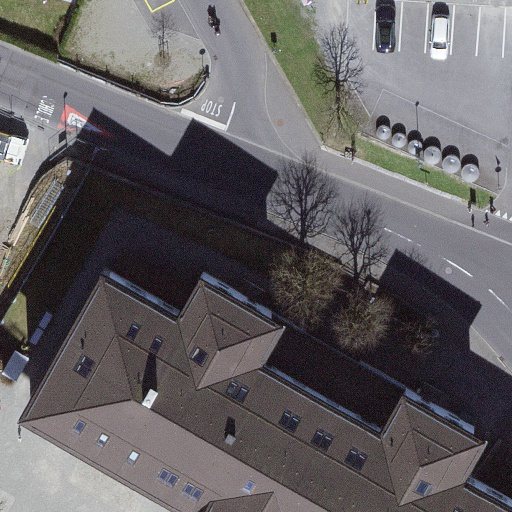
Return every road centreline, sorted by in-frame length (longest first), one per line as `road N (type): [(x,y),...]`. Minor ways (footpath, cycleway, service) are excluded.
road 1 (tertiary): [(232,172),(428,249),(502,301)]
road 2 (tertiary): [(0,83),(232,172)]
road 3 (residential): [(198,0),(245,92),(246,142),(232,172)]
